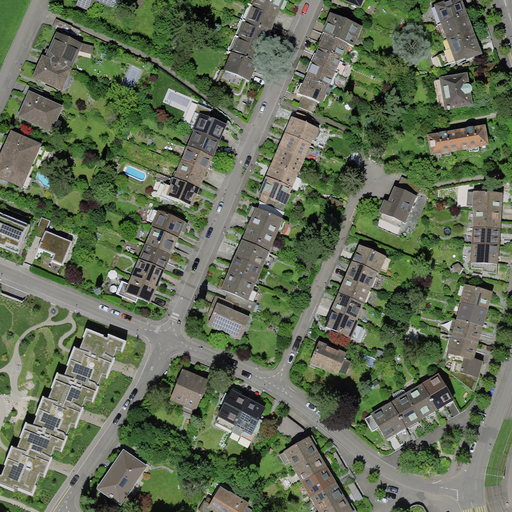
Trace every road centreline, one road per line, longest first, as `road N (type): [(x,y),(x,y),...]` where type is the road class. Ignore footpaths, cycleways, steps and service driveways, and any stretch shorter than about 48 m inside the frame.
road 1 (residential): [(166,339),(313,0)]
road 2 (residential): [(396,173),(372,181),(352,206),(275,384)]
road 3 (residential): [(275,384),(397,475),(471,490)]
road 4 (residential): [(59,511),(166,339)]
road 5 (residential): [(0,272),(166,339)]
road 6 (residential): [(511,365),(471,490)]
